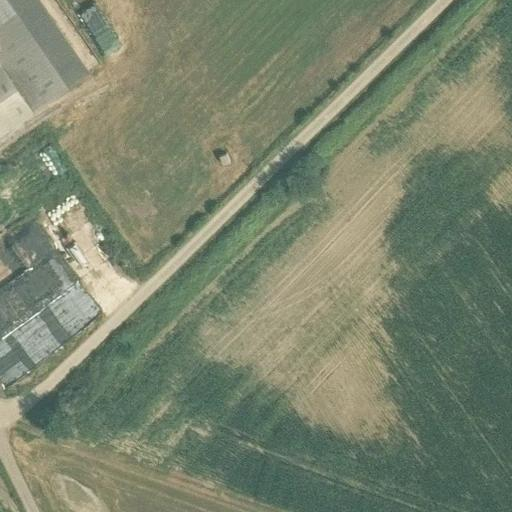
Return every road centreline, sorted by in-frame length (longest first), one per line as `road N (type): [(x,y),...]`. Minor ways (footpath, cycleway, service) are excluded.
road 1 (track): [(444,0),(0,421)]
road 2 (track): [(4,421),(233,511)]
